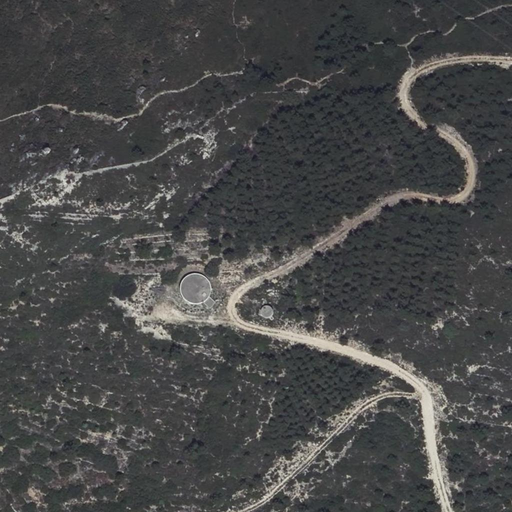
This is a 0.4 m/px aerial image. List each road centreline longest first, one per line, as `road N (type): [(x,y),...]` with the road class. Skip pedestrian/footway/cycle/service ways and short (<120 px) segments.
road 1 (track): [(450,511),(428,402),(408,372),(248,327),(230,307),(250,282),(385,201),(462,195),(470,160),(409,108),(406,83),(431,64),(511,58)]
road 2 (track): [(243,511),(376,393),(422,389)]
